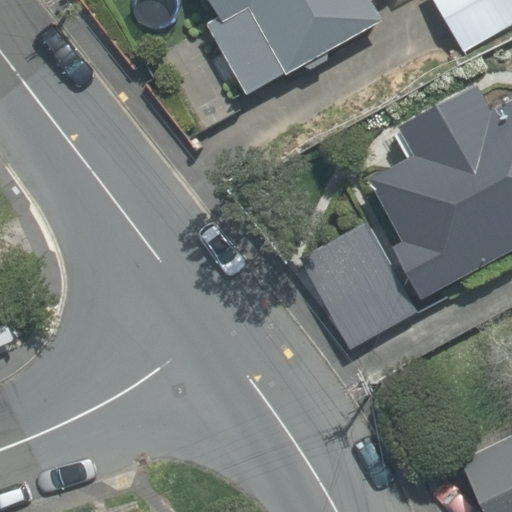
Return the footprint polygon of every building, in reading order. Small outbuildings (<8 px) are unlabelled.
[(209,0),(218,16),(205,23),(246,95),(285,73),(286,75),(382,21),(369,0),(209,0)] [(511,0),(433,0),(463,52),(511,23),(511,0)] [(420,299),(511,249),(511,96),(492,108),(477,81),(396,126),(399,133),(394,135),(406,156),(365,179),(400,240),(389,246),(420,299)] [(351,349),(419,309),(367,219),(299,257),(351,349)] [(511,511),(511,433),(459,460),(484,511),(511,511)]
